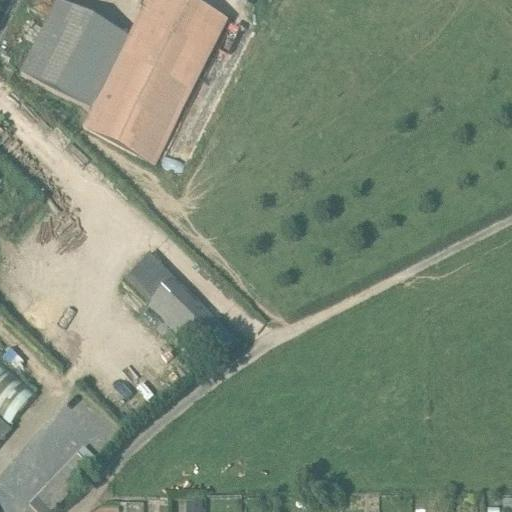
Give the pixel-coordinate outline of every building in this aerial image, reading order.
[(87,136),(159,170),(228,25),(179,0),(150,0),(132,39),(58,4),(21,83),(95,119),(87,136)] [(194,352),(219,327),(154,261),(143,272),(146,275),(132,289),(194,352)] [(0,419),(10,428),(36,396),(0,365),(0,419)] [(0,446),(11,434),(0,423),(0,446)] [(69,465),(84,480),(92,471),(77,457),(69,465)] [(62,473),(76,488),(84,480),(69,465),(62,473)] [(54,481),(68,495),(76,488),(62,473),(54,481)] [(46,489),(60,503),(68,495),(54,481),(46,489)] [(38,497),(52,511),(60,503),(46,489),(38,497)] [(36,511),(50,511),(52,511),(38,497),(30,505),(36,511)] [(511,511),(511,501),(503,501),(503,511),(511,511)]
